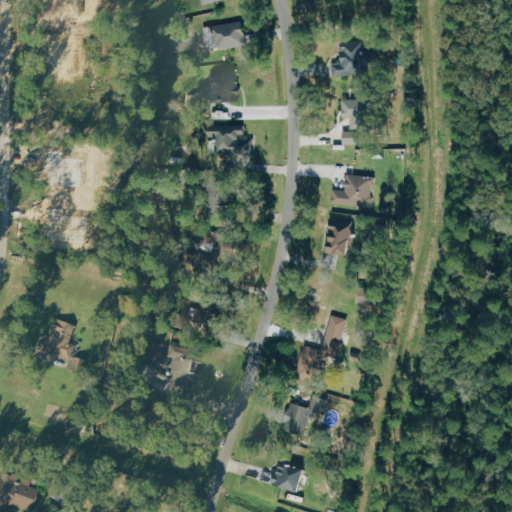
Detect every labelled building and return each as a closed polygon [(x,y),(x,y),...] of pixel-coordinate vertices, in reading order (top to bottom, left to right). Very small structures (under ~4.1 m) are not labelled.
[(82,0),(82,19),(46,20),(46,10),(53,10),(53,5),(51,5),(51,0),(82,0)] [(244,19),(247,43),(219,47),(218,42),(214,43),(213,33),(210,34),(208,24),(244,19)] [(361,41),(364,72),(333,75),(332,63),(340,62),(339,51),(344,50),(343,42),(361,41)] [(210,81),(210,69),(240,68),(240,98),(222,99),(222,81),(210,81)] [(343,100),(375,100),(375,118),(370,118),(370,132),(351,132),(351,116),(343,116),(343,100)] [(208,123),(244,124),(244,131),(237,131),(237,138),(250,138),(250,151),(216,150),(216,134),(208,134),(208,123)] [(361,131),(345,131),(345,144),(361,144),(361,131)] [(84,158),(82,188),(51,186),(51,179),(49,178),(50,164),(48,164),(49,150),(66,151),(65,157),(84,158)] [(347,173),(374,176),(371,205),(334,201),(335,188),(345,190),(347,173)] [(204,209),(206,179),(244,181),(243,195),(229,195),(228,211),(204,209)] [(47,206),(63,208),(63,214),(92,217),(90,233),(85,233),(84,244),(47,240),(48,230),(50,230),(50,227),(45,226),(47,206)] [(326,251),(347,254),(352,223),(331,219),(326,251)] [(202,239),(205,227),(238,235),(230,267),(211,262),(216,242),(202,239)] [(189,299),(191,290),(219,298),(212,324),(195,319),(199,302),(189,299)] [(325,351),(341,354),(348,318),(332,315),(325,351)] [(44,350),(70,359),(75,345),(68,342),(74,324),(56,318),(44,350)] [(170,381),(175,358),(168,356),(171,345),(204,352),(202,363),(196,361),(190,385),(170,381)] [(297,377),(305,346),(324,351),(316,382),(297,377)] [(137,373),(145,386),(162,376),(153,362),(137,373)] [(283,427),(291,402),(310,409),(303,433),(283,427)] [(270,480),(299,489),(306,468),(282,460),(279,470),(274,468),(270,480)] [(28,511),(36,489),(28,486),(31,480),(11,473),(10,476),(1,473),(0,475),(0,506),(2,501),(28,511)]
